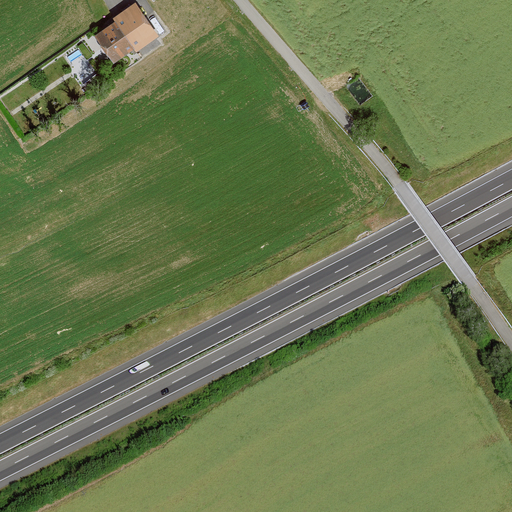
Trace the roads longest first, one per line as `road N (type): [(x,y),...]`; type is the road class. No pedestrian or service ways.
road 1 (motorway): [(0,472),(511,206)]
road 2 (motorway): [(511,179),(0,444)]
road 3 (unclassified): [(239,0),(402,186)]
